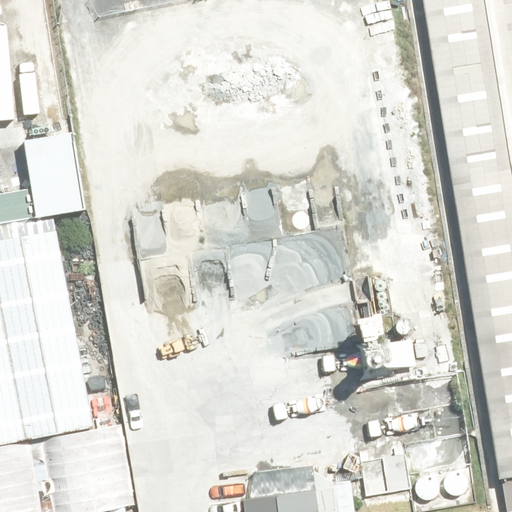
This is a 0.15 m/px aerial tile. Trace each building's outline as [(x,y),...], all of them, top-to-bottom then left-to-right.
[(42,0),(0,0),(0,50),(50,41),(42,0)] [(511,0),(409,0),(486,482),(511,477),(511,0)] [(25,143),(32,188),(0,193),(0,214),(1,221),(37,216),(37,220),(81,213),(69,137),(25,143)] [(43,225),(0,232),(0,435),(79,421),(43,225)] [(79,421),(0,435),(0,511),(46,511),(116,500),(102,417),(79,421)]
